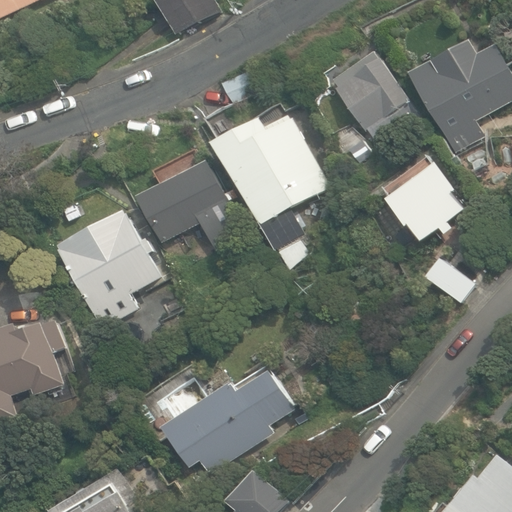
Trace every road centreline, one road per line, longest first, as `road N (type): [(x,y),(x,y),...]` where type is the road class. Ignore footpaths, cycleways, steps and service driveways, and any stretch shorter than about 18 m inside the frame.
road 1 (residential): [(0,141),(168,78),(307,0)]
road 2 (residential): [(329,511),(511,298)]
